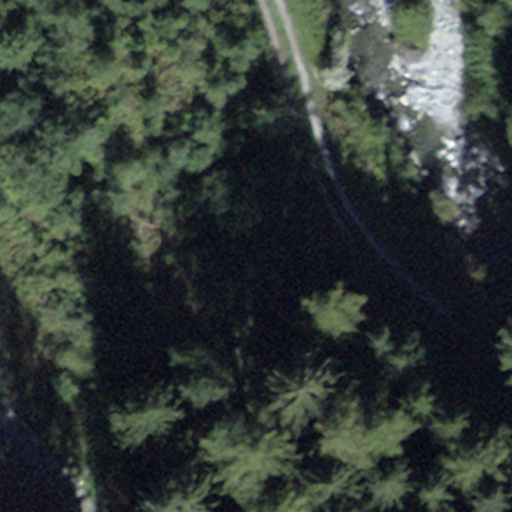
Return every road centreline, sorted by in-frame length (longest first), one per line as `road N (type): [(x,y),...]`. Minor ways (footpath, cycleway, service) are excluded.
road 1 (track): [(511,346),(349,216),(277,0)]
road 2 (track): [(87,511),(0,402)]
